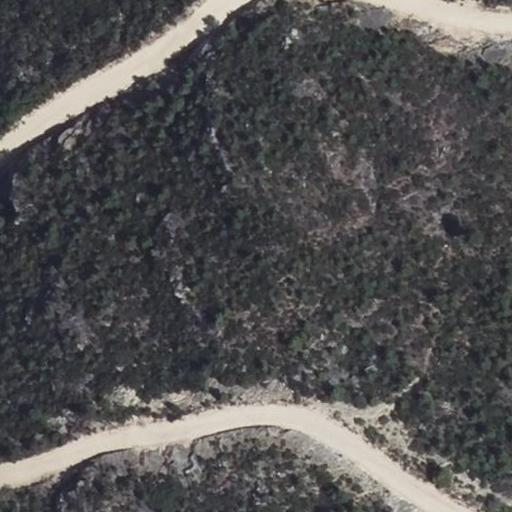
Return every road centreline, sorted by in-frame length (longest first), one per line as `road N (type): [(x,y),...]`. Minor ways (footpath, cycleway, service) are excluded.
road 1 (track): [(435,511),(319,431),(262,417),(201,422),(0,476)]
road 2 (track): [(0,153),(234,0)]
road 3 (track): [(379,0),(511,29)]
